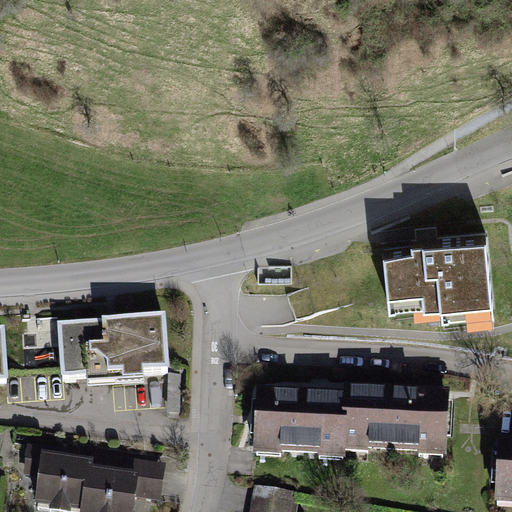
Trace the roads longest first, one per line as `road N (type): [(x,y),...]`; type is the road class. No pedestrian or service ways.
road 1 (unclassified): [(216,256),(367,208),(511,144)]
road 2 (residential): [(203,511),(224,343),(216,256)]
road 3 (unclassified): [(0,286),(216,256)]
